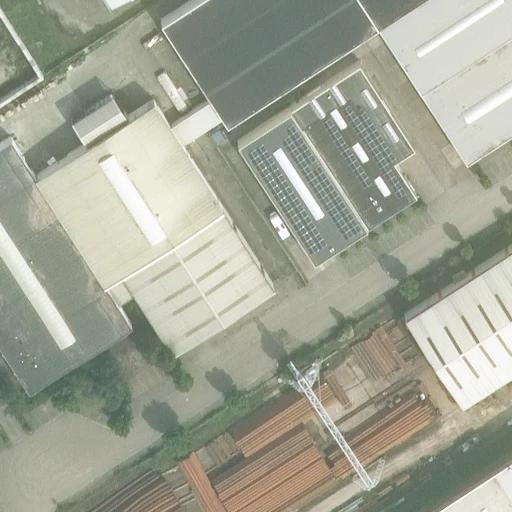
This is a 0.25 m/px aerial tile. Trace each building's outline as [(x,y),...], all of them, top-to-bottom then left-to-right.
[(511,0),(190,0),(160,20),(211,98),(222,116),(226,122),(377,24),(466,160),(511,130),(511,0)] [(358,61),(288,107),(364,227),(416,193),(405,176),(393,158),(414,145),(358,61)] [(10,137),(0,143),(0,345),(4,352),(16,370),(28,390),(97,345),(130,324),(131,323),(118,303),(134,292),(172,350),(273,285),(272,283),(262,268),(181,143),(222,116),(211,98),(170,125),(153,99),(127,116),(86,143),(35,175),(21,154),(10,137)] [(331,248),(364,227),(288,107),(237,140),(302,242),(312,256),(313,258),(316,257),(329,248),(330,247),(331,248)] [(410,341),(418,336),(460,402),(511,368),(511,244),(465,275),(462,270),(452,277),(455,282),(404,315),(405,316),(397,322),(410,341)] [(319,255),(310,263),(324,278),(333,270),(319,255)] [(291,371),(269,381),(274,390),(295,381),(291,371)] [(279,405),(260,417),(285,456),(304,444),(279,405)] [(511,511),(511,449),(417,511),(511,511)]
